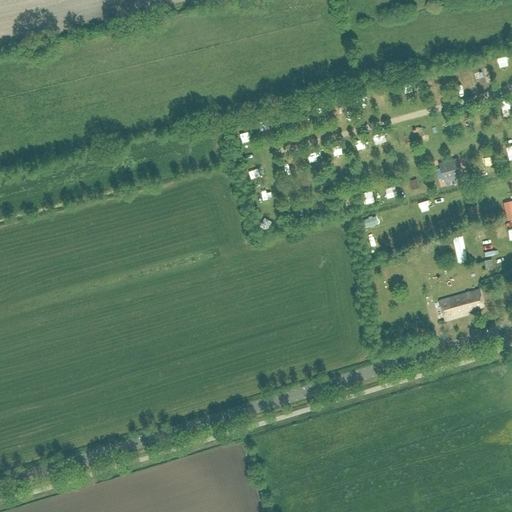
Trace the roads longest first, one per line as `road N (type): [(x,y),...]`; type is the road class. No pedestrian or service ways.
road 1 (secondary): [(0,482),(511,329)]
road 2 (track): [(277,152),(284,188),(511,131)]
